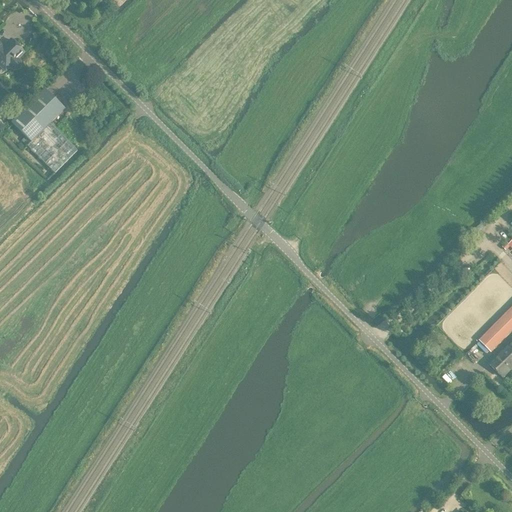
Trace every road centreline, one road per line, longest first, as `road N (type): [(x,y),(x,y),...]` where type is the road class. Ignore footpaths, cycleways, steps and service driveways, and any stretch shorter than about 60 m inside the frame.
road 1 (unclassified): [(511,480),(35,0)]
road 2 (unknown): [(369,337),(487,242),(511,207)]
